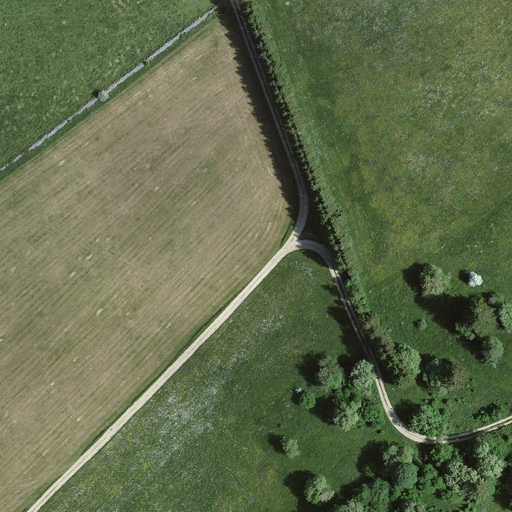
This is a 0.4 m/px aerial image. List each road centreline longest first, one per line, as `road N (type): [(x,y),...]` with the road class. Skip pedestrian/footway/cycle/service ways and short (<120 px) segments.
road 1 (unclassified): [(32,511),(292,244),(299,227),(299,176),(234,0)]
road 2 (track): [(511,418),(440,440),(408,434),(393,416),(327,255),(292,244)]
